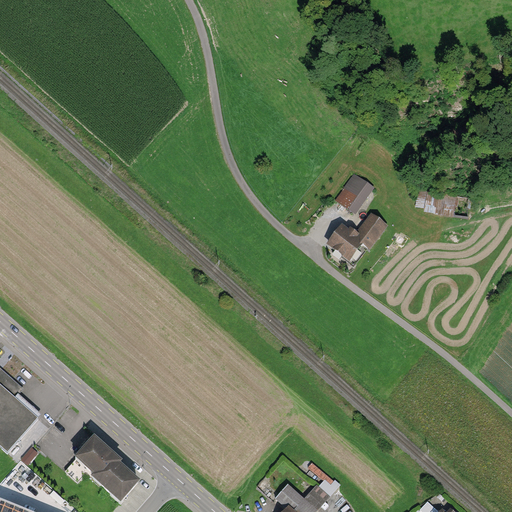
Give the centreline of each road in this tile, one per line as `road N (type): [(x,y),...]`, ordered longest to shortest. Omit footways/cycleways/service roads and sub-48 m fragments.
road 1 (residential): [(189,0),(230,159),(260,209),(511,415)]
road 2 (secondary): [(176,478),(0,321)]
